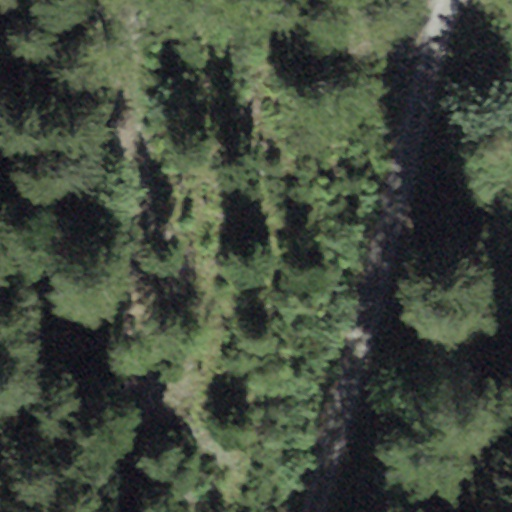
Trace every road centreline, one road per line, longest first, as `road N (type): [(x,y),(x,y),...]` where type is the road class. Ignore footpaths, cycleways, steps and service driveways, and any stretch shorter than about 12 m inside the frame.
road 1 (track): [(448,0),(318,511)]
road 2 (track): [(129,511),(151,313),(111,0)]
